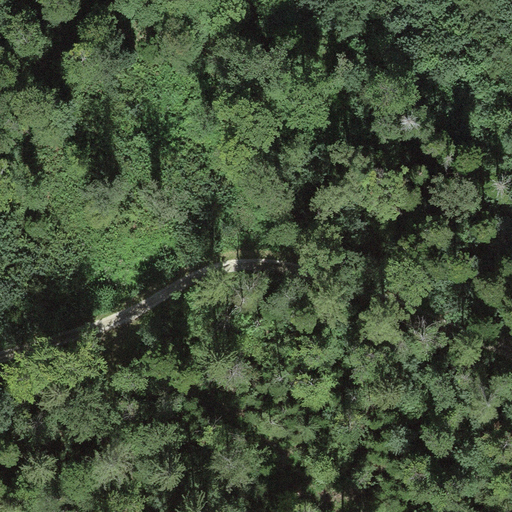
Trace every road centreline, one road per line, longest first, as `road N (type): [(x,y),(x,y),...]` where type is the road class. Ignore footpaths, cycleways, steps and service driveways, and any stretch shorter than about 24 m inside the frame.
road 1 (track): [(511,349),(384,296),(266,263),(191,286),(128,315),(148,511)]
road 2 (track): [(0,361),(128,315)]
